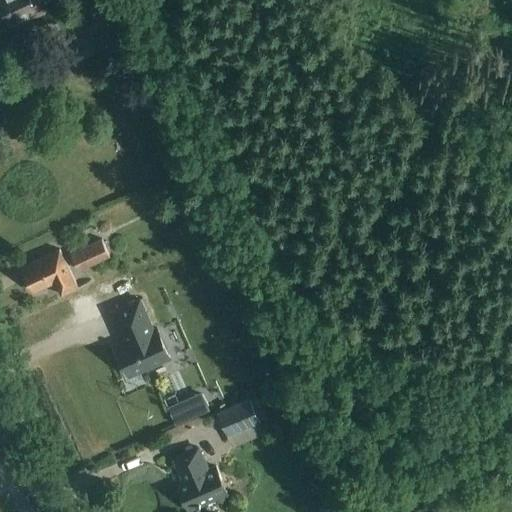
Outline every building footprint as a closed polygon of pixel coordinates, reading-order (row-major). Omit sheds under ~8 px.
[(0,0),(0,30),(16,23),(17,25),(50,10),(45,0),(0,0)] [(97,0),(79,8),(92,39),(96,37),(99,45),(129,33),(115,0),(97,0)] [(71,253),(79,270),(109,256),(101,239),(71,253)] [(60,250),(23,267),(34,292),(55,282),(62,295),(78,287),(60,250)] [(130,376),(170,358),(157,329),(154,330),(140,300),(113,312),(126,342),(117,346),(130,376)] [(260,421),(250,399),(218,413),(227,435),(260,421)] [(198,448),(174,458),(184,481),(177,484),(189,509),(227,493),(216,467),(208,470),(198,448)] [(339,511),(345,497),(329,492),(321,511),(339,511)]
